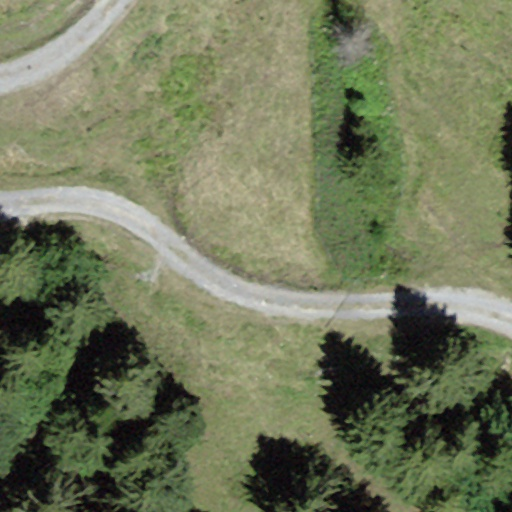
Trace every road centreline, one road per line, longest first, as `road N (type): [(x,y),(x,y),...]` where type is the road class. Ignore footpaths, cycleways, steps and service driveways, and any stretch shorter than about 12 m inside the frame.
road 1 (track): [(0,205),(100,203),(223,277),(301,301),(462,302),(511,316)]
road 2 (track): [(117,0),(84,37),(0,81)]
